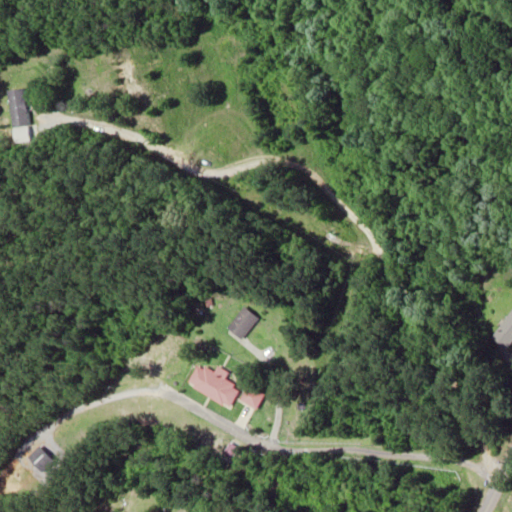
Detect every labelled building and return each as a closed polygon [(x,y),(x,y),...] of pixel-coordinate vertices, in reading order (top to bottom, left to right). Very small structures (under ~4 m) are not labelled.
[(11,90),(11,126),(28,126),(28,90),(11,90)] [(262,319),(248,307),(230,329),(243,340),(262,319)] [(511,345),(511,314),(493,338),(508,350),(511,345)] [(232,408),(242,388),(226,380),(230,372),(219,367),(216,373),(198,364),(188,386),(232,408)] [(258,410),(267,395),(251,386),(242,400),(258,410)] [(29,458),(44,473),(55,462),(41,447),(29,458)]
